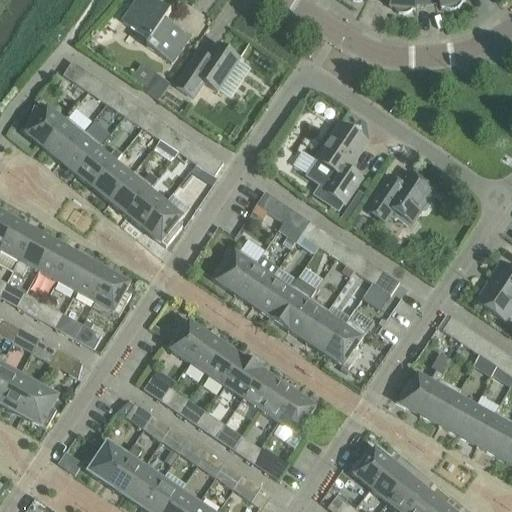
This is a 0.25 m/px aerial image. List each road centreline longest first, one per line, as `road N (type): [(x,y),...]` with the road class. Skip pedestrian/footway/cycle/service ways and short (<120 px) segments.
road 1 (residential): [(497,202),(303,69),(239,169)]
road 2 (residential): [(239,169),(61,49),(0,133)]
road 3 (residential): [(511,18),(482,45),(430,56),(378,52),(288,0)]
road 4 (residential): [(298,507),(100,373)]
road 5 (residential): [(436,303),(239,169)]
road 6 (residential): [(5,511),(100,373)]
